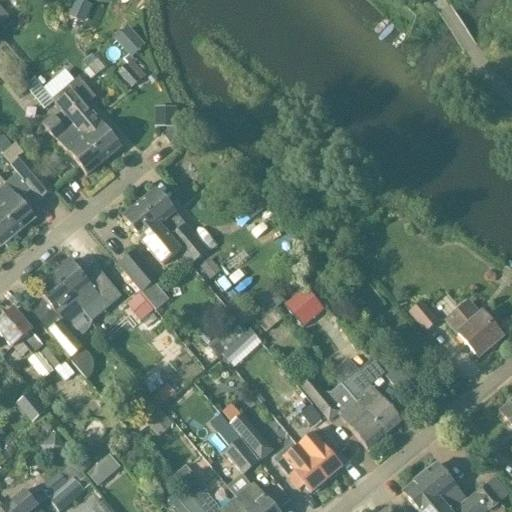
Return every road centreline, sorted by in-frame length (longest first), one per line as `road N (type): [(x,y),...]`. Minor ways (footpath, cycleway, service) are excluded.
road 1 (residential): [(343,511),(511,373)]
road 2 (residential): [(0,283),(140,164)]
